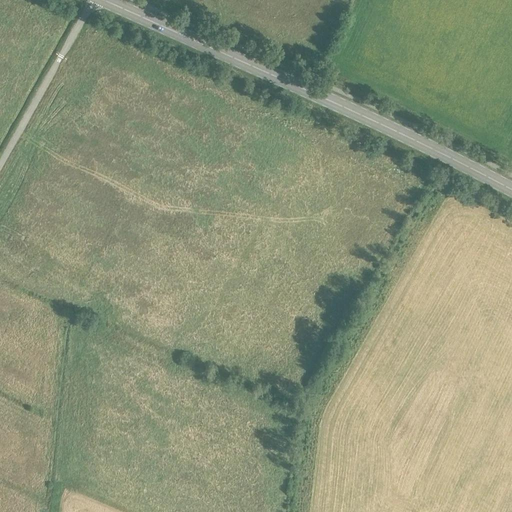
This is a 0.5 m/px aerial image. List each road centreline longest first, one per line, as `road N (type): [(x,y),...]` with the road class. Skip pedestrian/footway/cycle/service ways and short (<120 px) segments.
road 1 (primary): [(511,188),(102,0)]
road 2 (unclassified): [(0,166),(94,0)]
